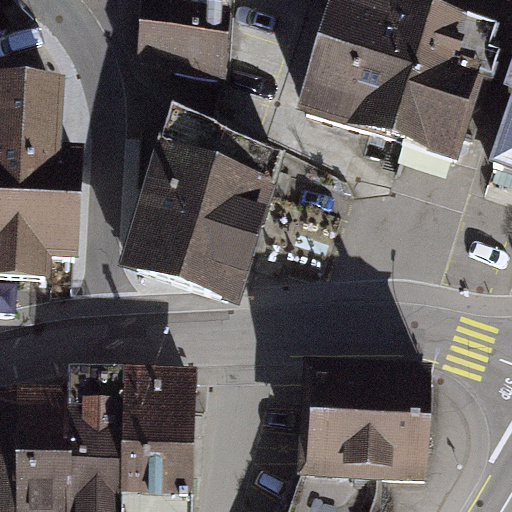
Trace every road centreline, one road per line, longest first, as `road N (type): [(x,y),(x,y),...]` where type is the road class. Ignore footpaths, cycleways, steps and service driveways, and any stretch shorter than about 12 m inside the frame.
road 1 (residential): [(108,344),(123,154),(83,42),(43,0)]
road 2 (tertiary): [(251,334),(421,335),(511,365)]
road 3 (residential): [(251,334),(218,511)]
road 4 (tertiary): [(108,344),(251,334)]
